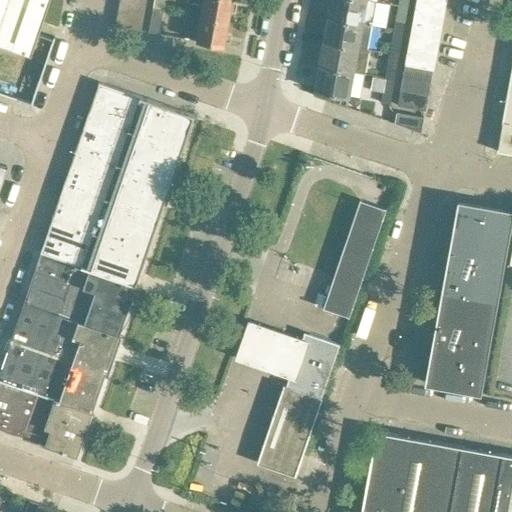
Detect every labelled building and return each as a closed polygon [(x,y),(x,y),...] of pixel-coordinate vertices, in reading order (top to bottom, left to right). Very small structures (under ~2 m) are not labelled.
[(0,0),(0,45),(30,56),(37,35),(49,0),(0,0)] [(203,4),(200,15),(227,20),(231,0),(188,0),(189,1),(203,4)] [(329,0),(326,18),(370,26),(375,2),(365,0),(329,0)] [(416,0),(404,65),(432,70),(444,0),(416,0)] [(145,5),(119,1),(117,12),(143,17),(145,5)] [(398,6),(395,22),(404,24),(407,7),(398,6)] [(163,9),(153,7),(148,31),(158,33),(163,9)] [(143,17),(117,12),(115,25),(140,30),(143,17)] [(223,45),(227,20),(200,15),(196,40),(223,45)] [(326,18),(322,42),(366,50),(370,26),(326,18)] [(392,38),(389,54),(398,55),(401,39),(392,38)] [(322,42),(318,67),(351,72),(363,74),(368,50),(366,50),(322,42)] [(389,54),(386,70),(395,72),(398,55),(389,54)] [(511,61),(496,151),(511,153),(511,61)] [(429,83),(432,70),(404,65),(402,78),(429,83)] [(347,95),(351,72),(318,67),(314,89),(313,95),(346,106),(349,96),(347,95)] [(427,96),(429,83),(402,78),(400,91),(427,96)] [(99,82),(87,115),(182,148),(193,114),(99,82)] [(383,86),(380,102),(389,103),(392,88),(383,86)] [(400,91),(397,105),(425,110),(427,96),(400,91)] [(396,112),(394,122),(421,132),(423,117),(396,112)] [(170,182),(182,148),(87,115),(75,149),(170,182)] [(158,215),(170,182),(75,149),(64,183),(158,215)] [(158,215),(64,183),(52,216),(147,249),(158,215)] [(359,199),(333,276),(322,307),(335,312),(348,316),(385,208),(374,204),(359,199)] [(430,348),(424,382),(423,383),(478,393),(480,393),(511,215),(511,209),(457,199),(445,263),(441,274),(443,275),(432,334),(427,347),(430,348)] [(52,216),(40,252),(135,284),(147,249),(52,216)] [(23,301),(118,333),(135,284),(40,252),(23,301)] [(23,301),(0,369),(0,378),(41,392),(92,409),(118,333),(23,301)] [(291,367),(302,335),(273,325),(248,316),(237,348),(262,357),(291,367)] [(284,385),(283,384),(256,462),(258,463),(258,462),(293,475),(293,474),(295,475),(300,458),(339,344),(304,332),(302,335),(291,367),(302,370),(295,389),(284,385)] [(0,378),(0,428),(22,436),(23,433),(26,434),(41,392),(0,378)] [(92,409),(41,392),(26,434),(39,438),(38,442),(61,450),(65,452),(65,451),(76,455),(92,409)] [(359,511),(447,511),(460,445),(375,430),(359,511)] [(492,511),(504,453),(460,445),(447,511),(492,511)] [(511,511),(511,454),(504,453),(492,511),(511,511)] [(63,511),(29,500),(24,511),(63,511)]
